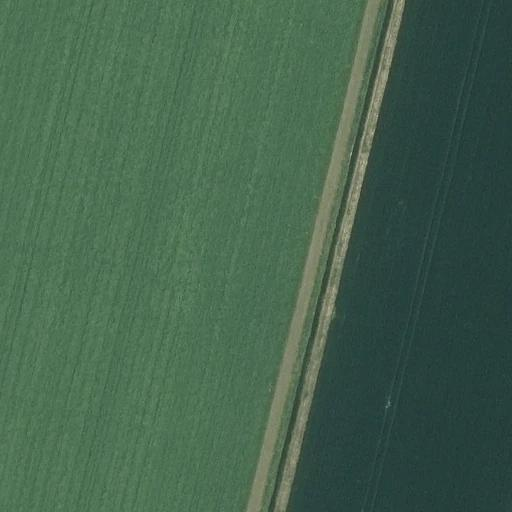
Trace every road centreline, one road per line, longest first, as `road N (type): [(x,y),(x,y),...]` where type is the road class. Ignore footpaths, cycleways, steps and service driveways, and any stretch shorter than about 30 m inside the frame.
road 1 (track): [(375,0),(254,511)]
road 2 (track): [(282,511),(402,0)]
